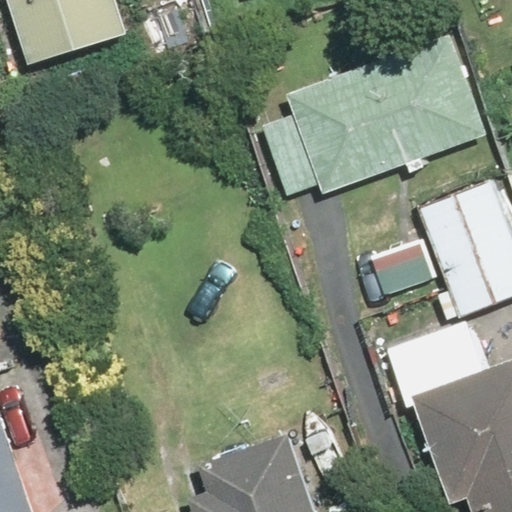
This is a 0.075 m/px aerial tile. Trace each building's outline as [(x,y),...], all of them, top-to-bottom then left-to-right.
[(122,0),(5,0),(29,73),(135,39),(122,0)] [(461,38),(263,94),(293,201),(492,145),(461,38)] [(0,218),(8,216),(0,189),(0,218)] [(379,255),(390,294),(444,280),(433,240),(379,255)] [(484,511),(511,511),(511,366),(424,398),(462,505),(480,499),(484,511)] [(25,511),(0,431),(0,511),(25,511)] [(179,471),(191,511),(318,511),(294,435),(179,471)]
